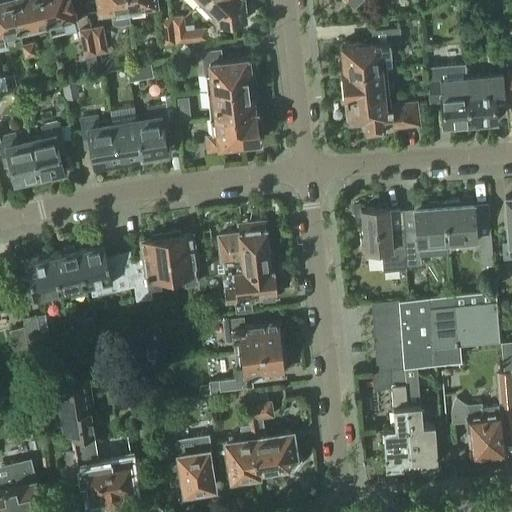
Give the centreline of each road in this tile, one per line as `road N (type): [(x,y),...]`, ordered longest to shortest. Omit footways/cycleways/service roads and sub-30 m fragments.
road 1 (residential): [(344,511),(309,172)]
road 2 (residential): [(309,172),(164,186),(0,223)]
road 3 (residential): [(309,172),(511,156)]
road 4 (residential): [(309,172),(286,0)]
